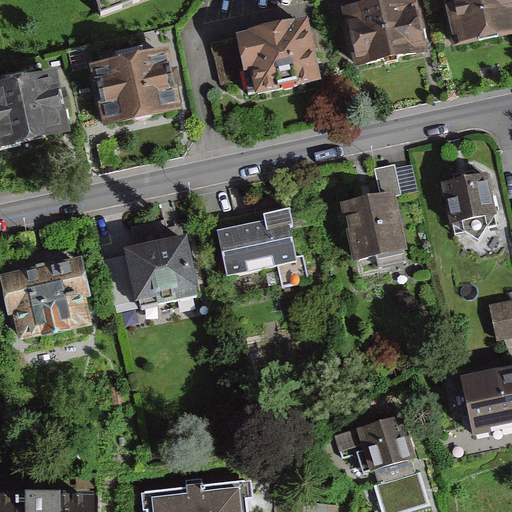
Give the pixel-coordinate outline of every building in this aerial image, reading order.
[(411,0),(405,0),(340,11),(350,69),(421,57),(411,0)] [(511,0),(444,0),(453,47),(511,36),(511,0)] [(304,28),(236,43),(247,96),(316,82),(304,28)] [(161,57),(91,72),(104,134),(162,122),(158,100),(169,97),(161,57)] [(51,79),(0,89),(0,155),(65,141),(51,79)] [(494,218),(485,174),(443,183),(452,227),(494,218)] [(392,195),(339,206),(351,264),(405,253),(392,195)] [(223,232),(216,233),(224,278),(292,266),(284,216),(247,222),(245,207),(220,211),(223,232)] [(182,243),(120,254),(130,302),(191,290),(182,243)] [(11,314),(17,341),(84,326),(78,300),(84,298),(76,262),(0,278),(0,293),(5,315),(11,314)] [(511,338),(511,303),(493,306),(499,340),(511,338)] [(511,372),(462,382),(473,438),(511,431),(511,372)] [(404,418),(355,433),(369,476),(417,462),(404,418)] [(67,494),(100,495),(101,478),(67,477),(67,494)] [(236,511),(234,487),(134,497),(135,511),(236,511)] [(87,511),(87,503),(0,500),(0,511),(87,511)]
